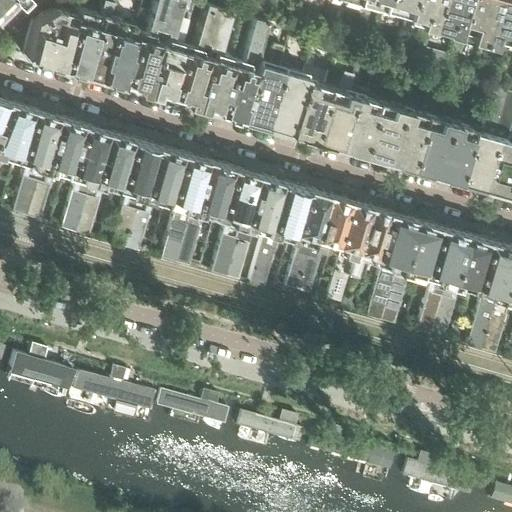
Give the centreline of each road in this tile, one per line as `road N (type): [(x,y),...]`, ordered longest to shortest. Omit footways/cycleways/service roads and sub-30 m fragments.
road 1 (residential): [(511,218),(0,68)]
road 2 (residential): [(0,275),(511,422)]
